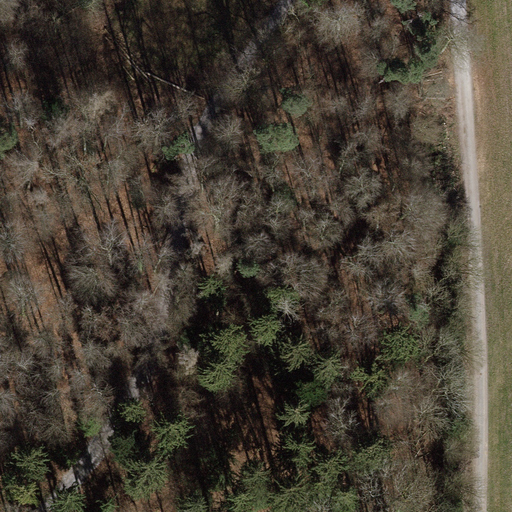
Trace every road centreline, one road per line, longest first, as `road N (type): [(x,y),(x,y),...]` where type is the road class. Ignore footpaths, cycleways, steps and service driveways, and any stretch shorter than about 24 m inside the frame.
road 1 (track): [(35,511),(76,479),(167,316),(196,152),(216,101),(290,0)]
road 2 (track): [(459,0),(485,426),(482,511)]
